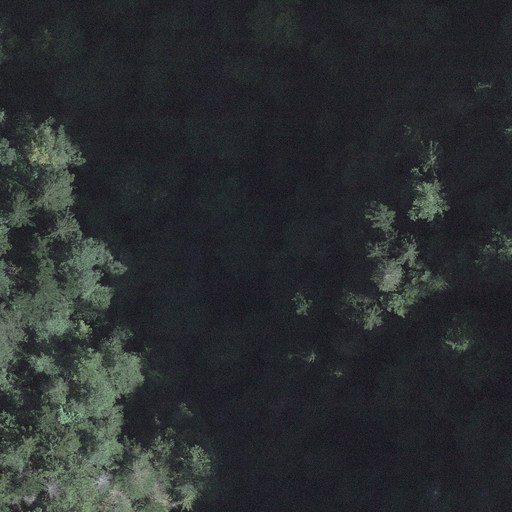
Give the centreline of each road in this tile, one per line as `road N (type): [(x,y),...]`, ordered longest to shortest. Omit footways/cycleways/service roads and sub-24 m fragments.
road 1 (track): [(255,511),(180,378),(115,185),(94,159),(0,117)]
road 2 (track): [(0,66),(35,65),(152,3)]
